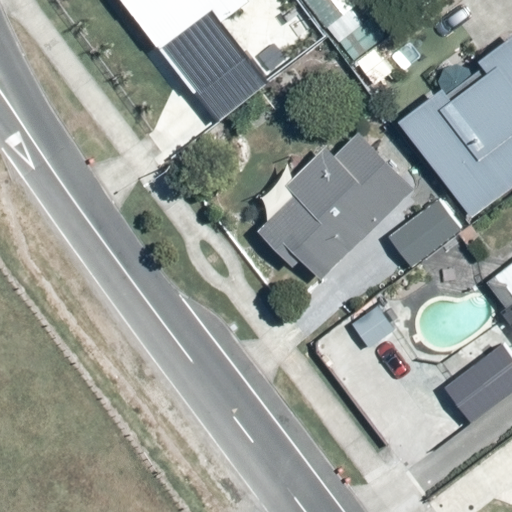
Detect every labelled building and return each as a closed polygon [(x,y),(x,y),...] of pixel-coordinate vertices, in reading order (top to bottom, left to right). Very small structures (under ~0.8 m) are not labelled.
[(124,0),(157,44),(212,4),(220,16),(242,0),(124,0)] [(371,0),(311,0),(337,30),(371,0)] [(387,47),(397,40),(377,15),(342,43),(372,80),(397,60),(387,47)] [(511,184),(511,25),(395,115),(472,215),(511,184)] [(245,49),(189,89),(214,124),(270,84),(245,49)] [(418,193),(359,120),(290,175),(306,195),(259,233),(302,286),(418,193)] [(462,226),(437,195),(388,235),(413,266),(462,226)] [(511,258),(484,280),(511,316),(511,258)] [(511,391),(511,350),(501,334),(474,353),(440,377),(470,420),(511,391)]
